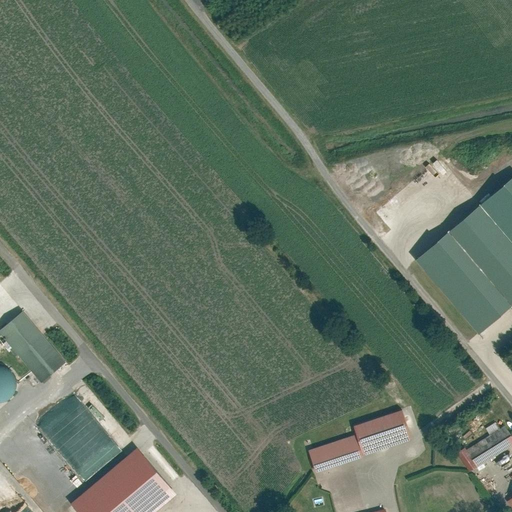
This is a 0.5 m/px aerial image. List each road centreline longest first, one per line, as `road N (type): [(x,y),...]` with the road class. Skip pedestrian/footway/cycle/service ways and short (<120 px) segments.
road 1 (unclassified): [(511,399),(194,0)]
road 2 (unknown): [(216,507),(89,358)]
road 3 (unknown): [(89,358),(24,281),(0,304)]
